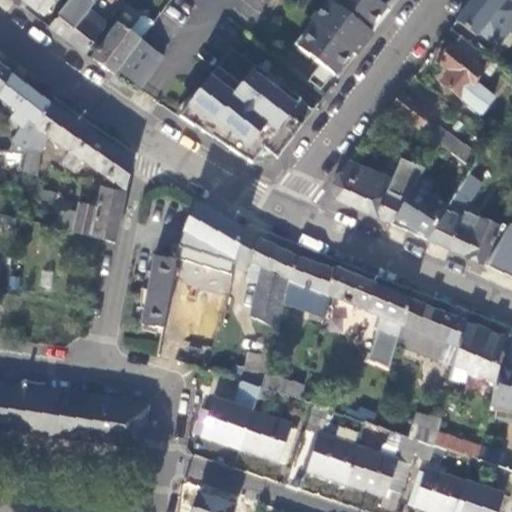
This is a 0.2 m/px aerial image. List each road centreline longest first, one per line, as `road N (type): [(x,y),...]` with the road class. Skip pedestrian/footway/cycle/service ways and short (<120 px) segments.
road 1 (residential): [(0,32),(144,137),(277,211)]
road 2 (residential): [(438,0),(277,211)]
road 3 (residential): [(277,211),(511,316)]
road 4 (residential): [(128,213),(96,367)]
road 5 (residential): [(96,367),(169,392),(158,469)]
road 6 (residential): [(158,469),(305,511)]
